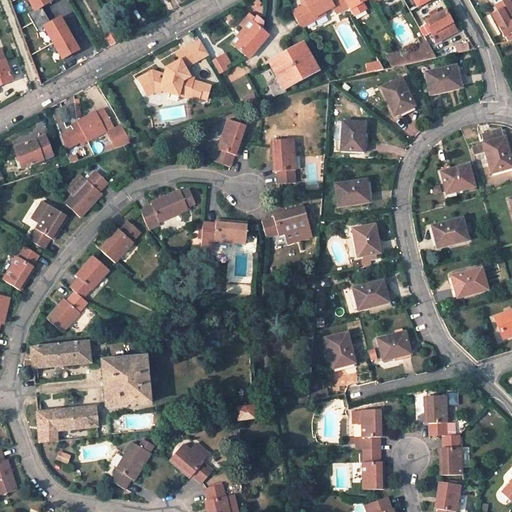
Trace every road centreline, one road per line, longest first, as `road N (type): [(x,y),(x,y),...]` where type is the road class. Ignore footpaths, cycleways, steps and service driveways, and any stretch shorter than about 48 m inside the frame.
road 1 (residential): [(243,190),(172,175),(140,185),(44,282),(16,336),(10,395)]
road 2 (unclassified): [(494,111),(454,119),(402,176),(404,237),(422,302),(468,366)]
road 3 (unclassified): [(0,121),(217,0)]
road 4 (residential): [(10,395),(41,478),(62,496),(142,511)]
road 5 (residential): [(468,366),(349,395)]
